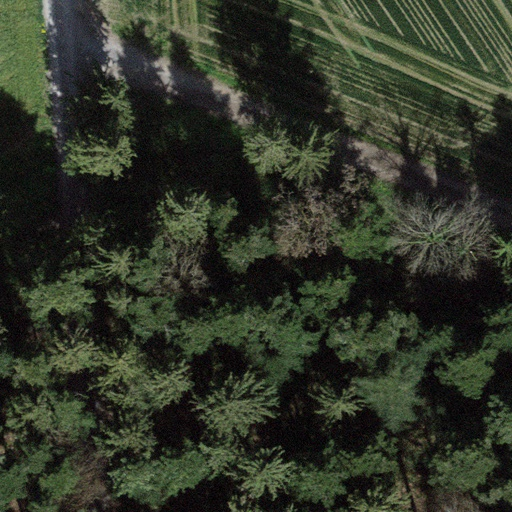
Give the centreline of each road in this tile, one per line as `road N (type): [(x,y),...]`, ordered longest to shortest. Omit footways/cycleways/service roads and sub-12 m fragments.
road 1 (track): [(55,0),(82,326),(112,511)]
road 2 (track): [(67,0),(128,59),(215,119),(511,206)]
